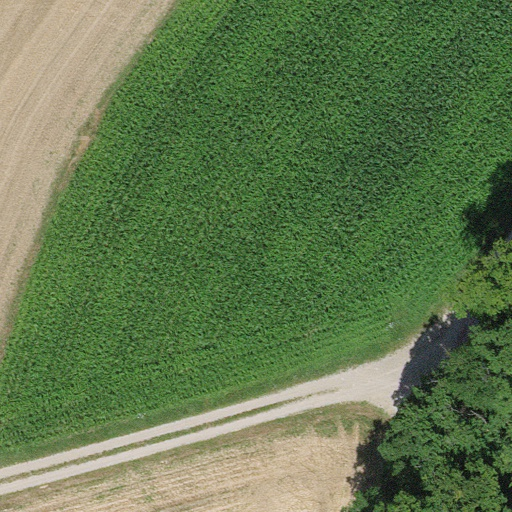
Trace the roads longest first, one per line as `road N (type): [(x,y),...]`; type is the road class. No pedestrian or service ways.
road 1 (track): [(0,478),(430,360),(511,250)]
road 2 (track): [(430,360),(401,511)]
